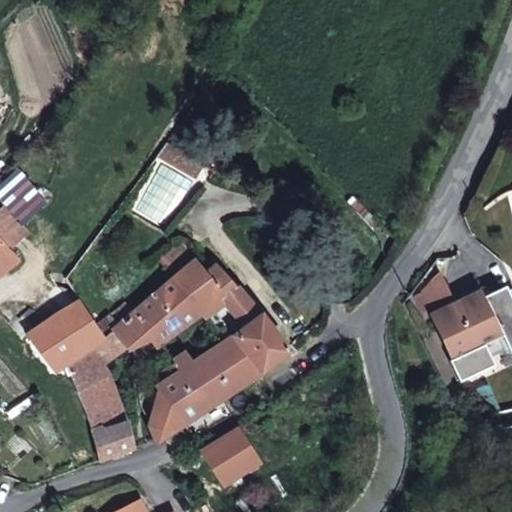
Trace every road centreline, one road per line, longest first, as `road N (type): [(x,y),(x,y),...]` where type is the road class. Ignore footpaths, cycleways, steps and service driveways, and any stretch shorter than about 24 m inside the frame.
road 1 (residential): [(17,511),(179,442),(382,317)]
road 2 (unclassified): [(511,43),(422,205),(382,317)]
road 3 (unclassified): [(382,317),(393,424),(366,503),(355,511)]
